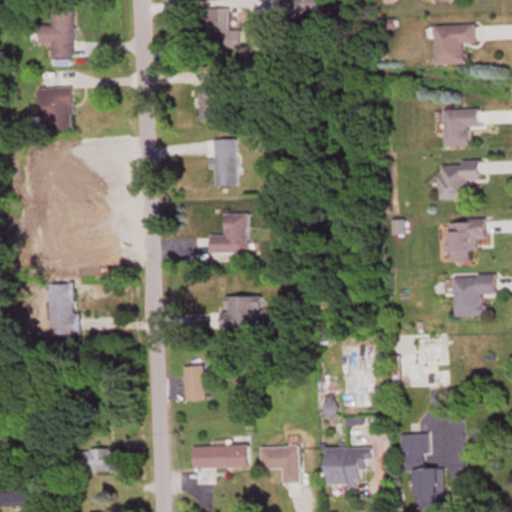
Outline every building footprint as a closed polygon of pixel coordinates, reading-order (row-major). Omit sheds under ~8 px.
[(240,28),(229,28),(229,7),(210,7),(210,48),(240,48),(240,28)] [(74,8),(51,8),(51,24),(37,24),(36,41),(51,41),(51,56),(73,56),(74,8)] [(435,63),(464,63),(464,41),(476,41),(476,23),(434,24),(435,63)] [(39,86),(40,123),(72,122),(71,85),(39,86)] [(200,88),(200,120),(220,120),(220,88),(200,88)] [(480,124),(480,107),(444,108),(445,145),(470,144),(469,125),(480,124)] [(213,137),(213,168),(215,168),(215,184),(237,184),(237,137),(213,137)] [(470,199),(469,178),(482,178),(481,161),(440,161),(441,199),(470,199)] [(248,212),(224,212),(224,234),(210,234),(210,251),(248,251),(248,212)] [(469,249),(477,249),(477,237),(486,238),(486,220),(448,220),(447,261),(469,261),(469,249)] [(495,293),(495,274),(454,274),(454,315),(483,315),(483,293),(495,293)] [(74,282),(50,283),(51,332),(81,332),(80,312),(75,312),(74,282)] [(258,295),(221,295),(221,328),(258,328),(258,295)] [(185,398),(204,398),(204,365),(185,365),(185,398)] [(436,467),(429,467),(427,432),(402,433),(404,470),(414,469),(415,502),(438,501),(436,467)] [(248,466),(248,444),(192,444),(192,466),(248,466)] [(299,444),(261,445),(261,467),(282,467),(283,481),(300,481),(299,444)] [(326,446),(326,482),(362,482),(362,468),(369,468),(369,445),(326,446)] [(78,447),(78,470),(120,470),(120,447),(78,447)] [(0,480),(0,503),(30,504),(30,480),(0,480)]
